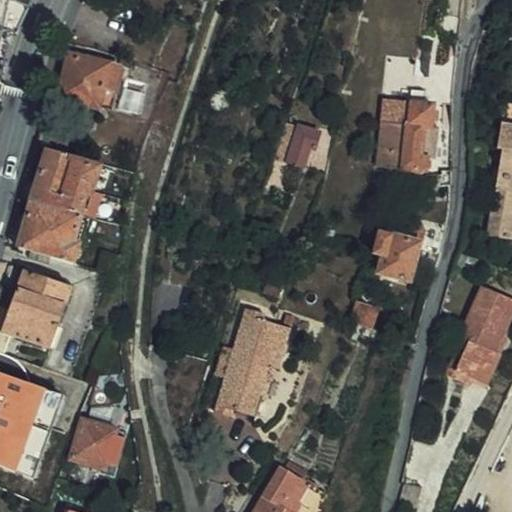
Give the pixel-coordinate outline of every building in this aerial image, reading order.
[(0,0),(0,69),(17,17),(24,0),(0,0)] [(178,0),(175,15),(185,19),(191,0),(178,0)] [(428,23),(445,26),(446,9),(430,7),(428,23)] [(91,56),(54,47),(43,88),(80,98),(91,56)] [(417,89),(414,119),(411,143),(404,143),(402,164),(433,168),(435,148),(439,148),(443,118),(438,118),(440,95),(430,94),(431,89),(417,88),(417,89)] [(511,92),(507,91),(500,144),(505,145),(495,233),(511,235),(511,92)] [(54,124),(26,116),(23,130),(50,138),(54,124)] [(377,161),(402,164),(404,143),(411,143),(414,119),(383,116),(377,161)] [(322,130),(300,123),(289,159),(305,165),(312,144),(317,146),(322,130)] [(33,139),(18,192),(66,205),(72,184),(77,185),(83,156),(60,150),(61,147),(33,139)] [(18,192),(4,239),(60,255),(64,235),(58,234),(66,205),(18,192)] [(421,210),(413,240),(412,246),(435,251),(437,244),(442,214),(421,210)] [(405,275),(412,246),(413,240),(374,231),(370,250),(374,251),(373,259),(377,261),(376,269),(405,275)] [(0,325),(0,348),(7,329),(51,343),(72,283),(22,266),(0,326),(0,325)] [(453,368),(485,382),(498,352),(494,350),(502,334),(511,311),(511,297),(480,283),(463,321),(466,322),(460,335),(466,339),(463,345),(453,368)] [(242,408),(271,320),(263,318),(265,311),(245,305),(211,407),(227,413),(231,405),(242,408)] [(370,308),(358,305),(352,325),(363,329),(370,308)] [(283,324),(271,320),(242,408),(254,413),(261,392),(252,389),(262,359),(271,362),(283,324)] [(494,350),(498,352),(506,336),(502,334),(494,350)] [(466,339),(460,335),(457,343),(463,345),(466,339)] [(216,348),(207,375),(220,380),(229,352),(216,348)] [(9,353),(0,377),(0,378),(61,401),(71,374),(9,353)] [(105,464),(116,427),(81,417),(70,455),(93,461),(105,464)] [(116,427),(105,464),(93,461),(92,467),(114,473),(127,430),(116,427)] [(243,511),(316,511),(318,493),(298,480),(299,476),(274,461),(251,497),(243,511)] [(426,482),(404,481),(401,504),(421,504),(426,482)]
